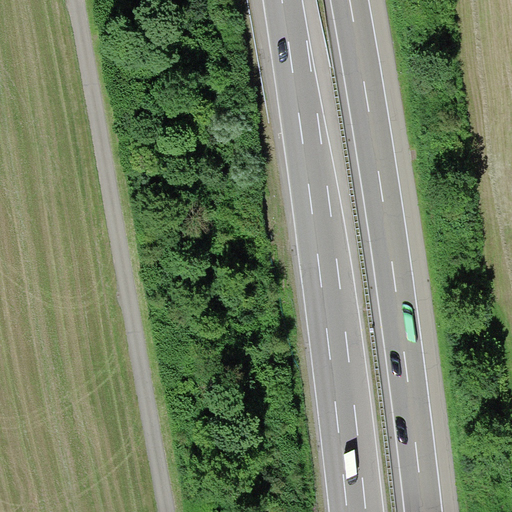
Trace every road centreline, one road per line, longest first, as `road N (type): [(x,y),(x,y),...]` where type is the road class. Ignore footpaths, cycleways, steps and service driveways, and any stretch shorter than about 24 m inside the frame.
road 1 (unclassified): [(77,0),(169,511)]
road 2 (motorway): [(285,0),(360,511)]
road 3 (motorway): [(423,511),(350,0)]
